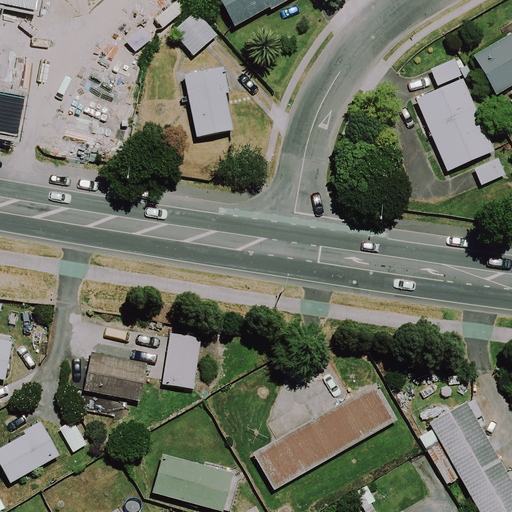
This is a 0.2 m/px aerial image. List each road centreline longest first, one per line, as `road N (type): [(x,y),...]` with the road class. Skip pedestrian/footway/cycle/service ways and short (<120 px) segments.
road 1 (trunk): [(290,240),(242,242),(0,202)]
road 2 (residential): [(290,240),(322,103),(356,47),(410,0)]
road 3 (trunk): [(511,281),(290,240)]
